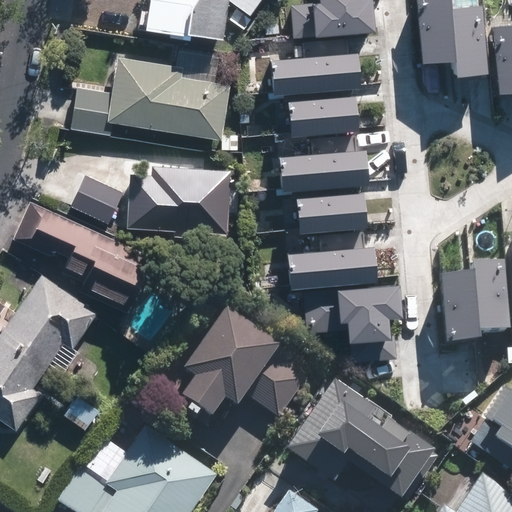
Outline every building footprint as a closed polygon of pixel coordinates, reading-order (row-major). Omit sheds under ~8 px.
[(142,0),(138,29),(185,36),(186,34),(218,39),(224,0),(226,0),(245,13),(254,0),(142,0)] [(312,0),(315,35),(373,30),(370,0),(312,0)] [(452,56),(448,11),(446,0),(418,0),(424,59),(452,56)] [(454,75),(484,72),(478,8),(448,11),(454,75)] [(511,87),(511,25),(493,27),(499,89),(511,87)] [(357,52),(271,60),(274,95),(360,87),(357,52)] [(118,57),(113,91),(109,122),(217,138),(225,83),(178,75),(179,66),(118,57)] [(108,134),(109,122),(113,91),(73,85),(66,128),(108,134)] [(355,94),(288,101),(290,135),(358,130),(355,94)] [(236,133),(219,133),(219,150),(236,150),(236,133)] [(368,181),(365,148),(278,156),(282,190),(368,181)] [(122,227),(224,232),(228,168),(148,164),(148,173),(125,172),(122,227)] [(121,191),(82,173),(67,205),(106,223),(121,191)] [(363,191),(295,197),(298,231),(366,226),(363,191)] [(153,255),(30,200),(13,238),(52,256),(54,251),(66,256),(59,272),(82,282),(78,291),(127,313),(153,255)] [(374,244),(287,252),(290,288),(377,279),(374,244)] [(505,332),(500,268),(470,271),(475,335),(505,332)] [(69,351),(93,317),(38,279),(0,333),(0,336),(46,368),(62,346),(69,351)] [(399,282),(336,288),(339,320),(348,319),(352,361),(396,357),(394,333),(390,333),(389,316),(402,315),(399,282)] [(477,351),(475,335),(471,289),(443,292),(449,354),(477,351)] [(221,311),(177,374),(189,381),(175,401),(206,422),(220,402),(231,411),(242,395),(275,419),(302,380),(280,364),(286,356),(221,311)] [(0,425),(14,436),(39,399),(30,392),(46,368),(0,336),(0,425)] [(439,453),(338,377),(283,450),(338,492),(356,469),(402,503),(439,453)] [(511,387),(509,385),(473,442),(511,467),(511,387)] [(85,426),(99,404),(78,390),(67,406),(63,412),(85,426)] [(190,511),(216,474),(144,426),(108,480),(81,461),(56,499),(75,511),(190,511)] [(511,511),(511,492),(481,472),(454,511),(441,503),(435,511),(511,511)] [(287,489),(270,511),(316,511),(318,510),(287,489)]
